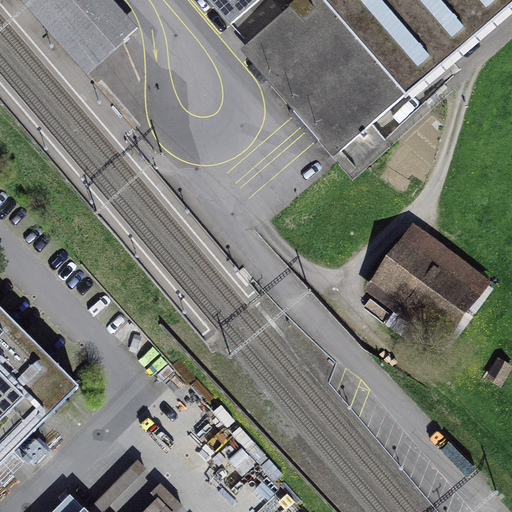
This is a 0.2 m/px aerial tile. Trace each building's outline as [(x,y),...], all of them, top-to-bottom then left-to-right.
[(28,0),(92,72),(139,30),(112,0),(28,0)] [(511,0),(205,0),(230,29),(265,0),(302,0),(241,52),(333,159),(511,5),(511,0)] [(480,296),(405,240),(375,282),(450,338),(480,296)] [(0,464),(78,386),(0,308),(0,464)] [(511,371),(497,363),(488,379),(502,387),(511,371)]
